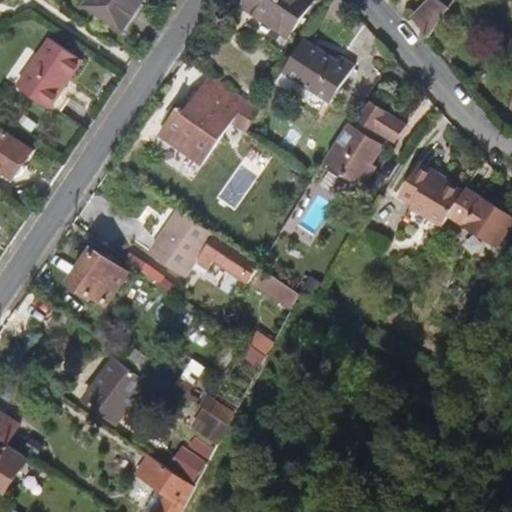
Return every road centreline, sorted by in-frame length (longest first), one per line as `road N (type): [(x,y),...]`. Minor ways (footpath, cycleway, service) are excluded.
road 1 (residential): [(199,0),(0,299)]
road 2 (residential): [(366,0),(511,162)]
